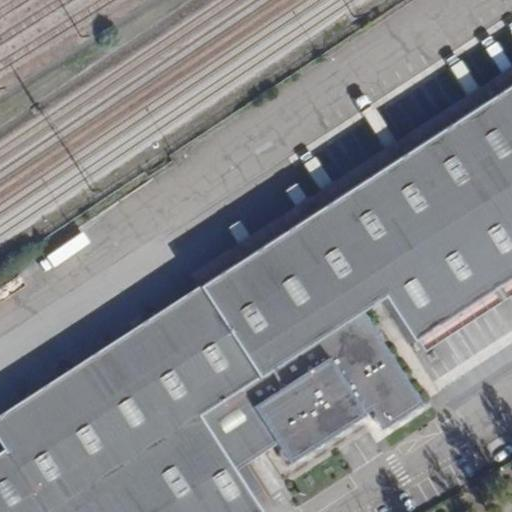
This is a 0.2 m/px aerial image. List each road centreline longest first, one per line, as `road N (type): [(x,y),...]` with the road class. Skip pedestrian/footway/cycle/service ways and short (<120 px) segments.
road 1 (unknown): [(487,0),(0,325)]
road 2 (unknown): [(318,511),(511,402)]
